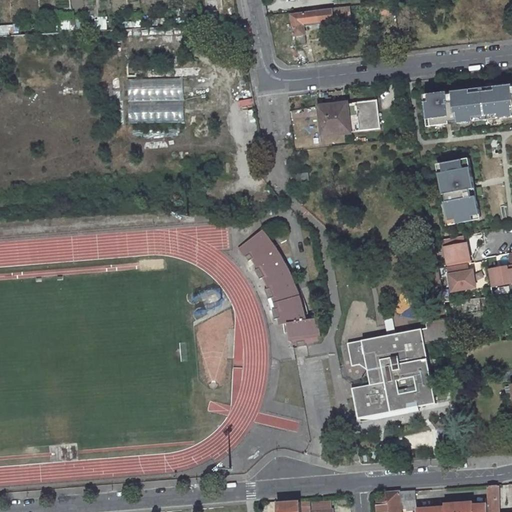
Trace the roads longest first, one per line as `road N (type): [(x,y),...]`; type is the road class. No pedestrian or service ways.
road 1 (unclassified): [(5,511),(358,481)]
road 2 (unclassified): [(511,58),(285,81),(270,76),(252,0)]
road 3 (unclassified): [(358,481),(511,471)]
